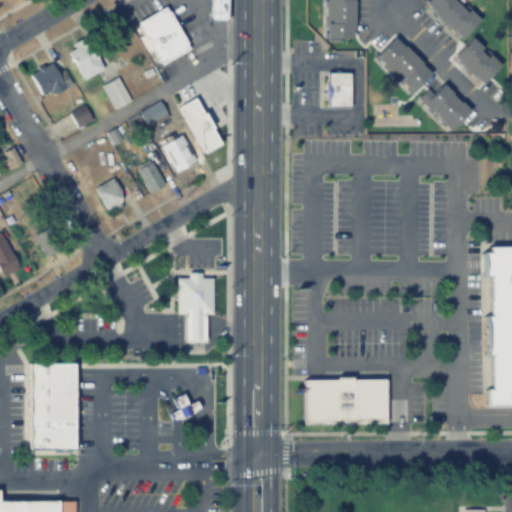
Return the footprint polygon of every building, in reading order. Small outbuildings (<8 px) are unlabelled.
[(225,0),(208,0),(208,21),(226,21),(225,0)] [(334,0),(334,45),(362,45),(362,0),(334,0)] [(426,1),(427,0),(464,0),(482,18),(462,37),(426,1)] [(136,24),(163,7),(186,49),(158,65),(136,24)] [(63,50),(78,79),(109,62),(94,33),(63,50)] [(453,55),(472,35),(506,68),(488,88),(453,55)] [(375,55),(393,36),(433,76),(414,94),(375,55)] [(24,72),(37,96),(48,90),(51,95),(64,87),(49,59),(24,72)] [(228,80),(221,67),(194,81),(200,94),(228,80)] [(330,69),(358,70),(357,108),(330,107),(330,69)] [(96,81),(111,108),(129,98),(114,71),(96,81)] [(423,100),(443,82),(471,112),(451,130),(423,100)] [(135,110),(144,124),(167,111),(159,97),(135,110)] [(63,111),(73,129),(92,118),(82,100),(63,111)] [(155,143),(171,172),(194,159),(178,130),(155,143)] [(0,175),(18,168),(10,150),(0,154),(0,175)] [(133,168),(147,159),(162,184),(147,193),(133,168)] [(92,185),(111,174),(125,198),(105,209),(92,185)] [(27,231),(41,257),(66,244),(51,218),(27,231)] [(0,274),(19,264),(0,232),(0,274)] [(511,245),(486,246),(489,407),(511,406),(511,245)] [(192,341),(211,341),(210,314),(221,313),(220,277),(209,277),(209,271),(193,272),(193,277),(182,277),(183,317),(192,317),(192,341)] [(19,447),(20,365),(71,366),(70,448),(19,447)] [(305,420),(381,419),(380,380),(305,381),(305,420)] [(164,414),(168,423),(196,411),(192,402),(185,405),(180,394),(170,399),(175,410),(164,414)] [(0,511),(0,501),(71,501),(71,511),(0,511)]
